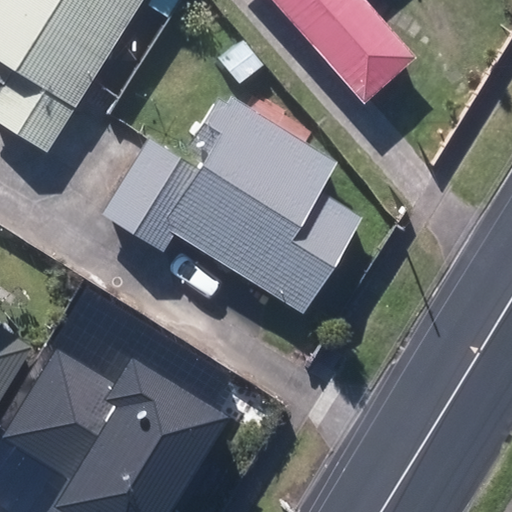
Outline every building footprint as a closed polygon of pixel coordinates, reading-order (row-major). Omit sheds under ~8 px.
[(0,0),(0,123),(46,152),(74,106),(137,0),(0,0)] [(370,0),(264,0),(355,98),(412,45),(370,0)] [(162,252),(175,232),(296,312),(378,187),(244,99),(236,112),(214,97),(186,140),(198,148),(186,166),(141,136),(94,207),(162,252)] [(161,331),(140,363),(122,351),(104,379),(97,375),(54,346),(0,428),(0,433),(48,464),(63,474),(47,498),(67,511),(175,511),(208,461),(198,454),(222,416),(206,406),(227,374),(161,331)] [(0,400),(30,351),(0,333),(0,400)]
